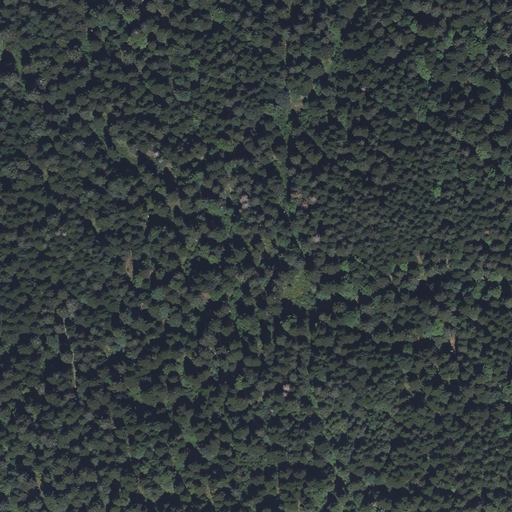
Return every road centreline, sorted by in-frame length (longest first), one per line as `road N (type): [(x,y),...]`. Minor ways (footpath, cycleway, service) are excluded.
road 1 (track): [(184,511),(218,321),(238,108),(263,0)]
road 2 (track): [(343,462),(308,376),(310,311),(290,243),(294,0)]
